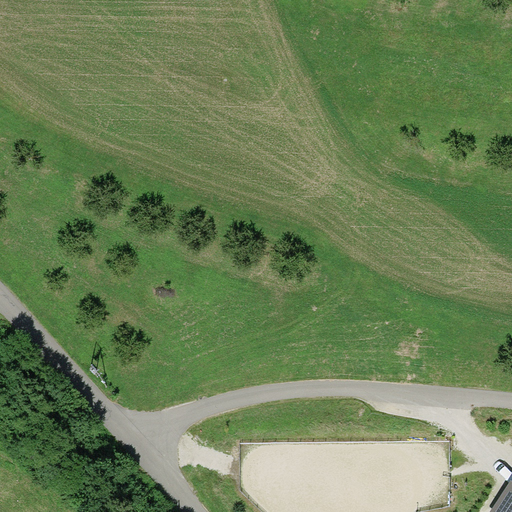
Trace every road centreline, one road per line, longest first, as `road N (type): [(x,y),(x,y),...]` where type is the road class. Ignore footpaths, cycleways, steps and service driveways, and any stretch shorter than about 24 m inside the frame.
road 1 (residential): [(511,403),(292,388),(216,402),(131,439)]
road 2 (unclassified): [(131,439),(0,301)]
